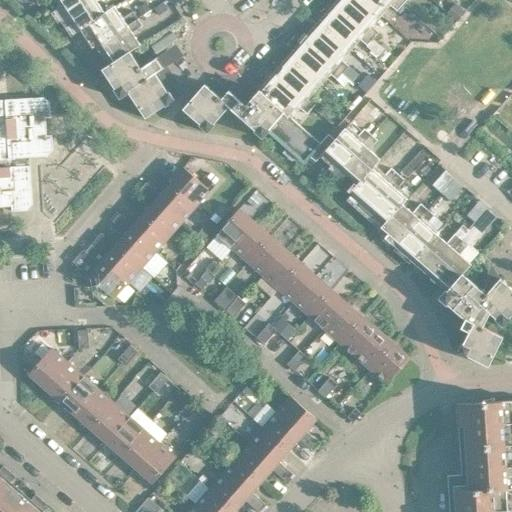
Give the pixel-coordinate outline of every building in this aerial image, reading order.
[(59,0),(58,8),(62,13),(81,0),(59,0)] [(81,29),(85,27),(85,26),(106,12),(105,12),(98,0),(81,0),(62,13),(66,19),(75,21),(81,29)] [(365,0),(341,0),(337,5),(374,38),(380,31),(370,23),(379,13),(365,0)] [(399,0),(365,0),(379,13),(389,2),(398,11),(404,4),(399,0)] [(147,2),(138,8),(142,15),(151,8),(147,2)] [(163,2),(155,7),(159,14),(168,9),(163,2)] [(456,3),(449,11),(458,19),(465,11),(456,3)] [(85,26),(85,27),(98,45),(139,18),(134,10),(123,17),(115,5),(105,12),(106,12),(85,26)] [(337,5),(322,23),(349,47),(358,37),(368,45),(374,38),(337,5)] [(98,45),(110,64),(131,51),(142,44),(133,32),(144,25),(139,18),(98,45)] [(322,23),(307,40),(344,72),(350,66),(340,57),(349,47),(322,23)] [(374,38),(368,45),(380,55),(386,48),(374,38)] [(307,40),(292,57),(319,81),(328,71),(338,79),(344,72),(307,40)] [(110,64),(103,69),(121,96),(128,91),(146,118),(173,99),(168,90),(175,85),(156,57),(142,67),(131,51),(110,64)] [(292,57),(277,74),(314,106),(320,100),(310,91),(319,81),(292,57)] [(350,66),(344,72),(351,79),(353,81),(359,74),(350,66)] [(344,72),(338,79),(345,85),(351,79),(344,72)] [(277,74),(262,91),(261,91),(284,111),(289,116),(289,115),(298,105),(308,113),(314,106),(277,74)] [(268,129),(284,111),(261,91),(262,91),(260,89),(250,100),(240,89),(234,94),(229,89),(222,98),(205,83),(184,108),(208,130),(225,110),(244,127),(248,123),(257,130),(258,129),(258,128),(261,125),(265,125),(268,128),(267,128),(268,129)] [(360,95),(350,107),(352,109),(363,98),(360,95)] [(51,116),(50,101),(45,96),(0,99),(0,206),(12,205),(13,210),(28,209),(33,204),(29,156),(48,155),(53,150),(52,134),(47,135),(46,117),(51,116)] [(327,149),(335,139),(329,133),(321,142),(289,115),(289,116),(284,111),(268,129),(277,137),(278,144),(285,144),(287,146),(288,153),(295,153),(300,158),(294,165),(301,171),(308,163),(305,160),(321,143),(327,149)] [(334,166),(339,171),(372,134),(365,128),(357,137),(346,127),(335,139),(327,149),(326,150),(334,156),(334,166)] [(358,183),(361,180),(361,181),(373,167),(373,168),(381,159),(370,149),(379,140),(372,134),(339,171),(344,175),(354,174),(360,180),(358,183)] [(171,182),(197,205),(216,183),(215,183),(208,176),(207,176),(202,182),(185,167),(171,182)] [(361,206),(366,210),(399,173),(392,167),(383,177),(373,168),(373,167),(361,181),(361,180),(358,183),(353,189),(360,196),(361,206)] [(212,172),(208,176),(215,183),(219,178),(212,172)] [(384,222),(385,223),(387,220),(388,220),(403,203),(403,204),(408,198),(397,189),(405,179),(399,173),(366,210),(371,215),(381,214),(387,219),(384,222)] [(140,189),(147,196),(154,188),(147,182),(140,189)] [(157,198),(183,221),(197,205),(171,182),(161,194),(157,198)] [(144,213),(170,236),(183,221),(157,198),(161,194),(154,188),(147,196),(154,202),(144,213)] [(255,193),(249,199),(257,205),(262,199),(255,193)] [(378,230),(396,246),(428,209),(421,203),(413,212),(403,204),(403,203),(388,220),(387,220),(385,223),(378,230)] [(217,234),(233,248),(256,222),(240,208),(217,234)] [(396,246),(413,261),(437,233),(427,224),(435,215),(428,209),(396,246)] [(113,220),(120,226),(127,219),(120,212),(113,220)] [(130,228),(156,251),(170,236),(144,213),(134,224),(130,228)] [(127,232),(117,244),(143,267),(156,251),(130,228),(134,224),(127,219),(120,226),(127,232)] [(233,248),(248,261),(271,235),(256,222),(233,248)] [(464,224),(456,233),(462,239),(471,230),(464,224)] [(205,225),(198,233),(204,239),(212,230),(205,225)] [(413,261),(430,276),(462,239),(456,233),(447,242),(437,233),(413,261)] [(248,261),(264,275),(287,248),(271,235),(248,261)] [(430,276),(447,291),(463,273),(464,273),(472,264),(461,254),(469,245),(462,239),(430,276)] [(86,251),(93,257),(100,249),(93,243),(86,251)] [(117,244),(107,255),(103,259),(129,282),(143,267),(117,244)] [(264,275),(279,288),(302,262),(287,248),(264,275)] [(100,249),(93,257),(100,263),(89,275),(115,298),(129,282),(103,259),(107,255),(100,249)] [(213,260),(207,267),(212,271),(218,264),(213,260)] [(279,288),(294,302),(317,275),(302,262),(279,288)] [(208,269),(201,276),(209,283),(216,276),(208,269)] [(447,291),(441,297),(465,318),(460,327),(469,332),(464,342),(462,342),(458,352),(468,357),(468,355),(489,366),(504,336),(483,326),(490,312),(503,324),(511,314),(511,287),(501,278),(487,294),(464,273),(463,273),(447,291)] [(294,302),(310,315),(333,289),(317,275),(294,302)] [(209,283),(201,276),(195,283),(203,290),(209,283)] [(310,315),(325,328),(348,302),(333,289),(310,315)] [(145,295),(139,305),(156,304),(145,295)] [(238,296),(232,303),(240,310),(246,303),(238,296)] [(81,298),(75,299),(76,306),(85,306),(85,302),(81,298)] [(325,328),(340,342),(363,316),(348,302),(325,328)] [(240,310),(232,303),(226,310),(234,317),(240,310)] [(276,315),(269,323),(277,329),(288,339),(297,329),(282,316),(280,318),(276,315)] [(340,342),(356,355),(379,329),(363,316),(340,342)] [(269,323),(263,330),(271,337),(277,329),(269,323)] [(78,330),(79,339),(89,338),(89,329),(78,330)] [(356,355),(371,369),(394,343),(379,329),(356,355)] [(271,337),(263,330),(257,337),(265,344),(271,337)] [(89,338),(79,339),(80,348),(90,348),(89,338)] [(394,343),(371,369),(387,383),(410,357),(394,343)] [(131,344),(125,351),(132,358),(139,351),(131,344)] [(29,373),(45,387),(68,361),(52,347),(29,373)] [(300,349),(294,356),(301,363),(308,356),(300,349)] [(132,358),(125,351),(118,358),(126,365),(132,358)] [(301,363),(294,356),(287,363),(295,370),(301,363)] [(45,387),(61,401),(84,374),(68,361),(45,387)] [(161,371),(155,378),(163,385),(169,378),(161,371)] [(61,401),(76,414),(99,388),(84,374),(61,401)] [(330,376),(324,383),(332,390),(338,383),(330,376)] [(163,385),(155,378),(149,385),(157,392),(163,385)] [(332,390),(324,383),(318,390),(326,397),(332,390)] [(76,414),(91,428),(114,401),(99,388),(76,414)] [(291,395),(277,411),(303,434),(300,438),(306,444),(313,436),(306,430),(317,418),(291,395)] [(192,398),(186,405),(194,412),(200,405),(192,398)] [(449,511),(508,511),(507,489),(511,488),(511,399),(457,403),(461,473),(448,474),(449,511)] [(91,428),(107,441),(130,415),(114,401),(91,428)] [(194,412),(186,405),(180,412),(187,419),(194,412)] [(348,416),(354,422),(362,413),(356,407),(348,416)] [(277,411),(263,426),(290,449),(300,438),(303,434),(277,411)] [(107,441),(122,455),(145,428),(130,415),(107,441)] [(263,426),(250,442),(276,465),(273,469),(279,474),(286,467),(280,461),(290,449),(263,426)] [(122,455),(137,468),(160,442),(145,428),(122,455)] [(320,442),(313,436),(306,444),(313,450),(320,442)] [(160,442),(137,468),(153,482),(176,456),(160,442)] [(250,442),(237,457),(263,480),(273,469),(276,465),(250,442)] [(237,457),(223,472),(249,495),(246,499),(253,505),(259,497),(253,491),(263,480),(237,457)] [(0,511),(30,511),(42,499),(36,493),(28,503),(8,485),(16,476),(10,470),(4,465),(0,468),(0,511)] [(286,467),(279,474),(286,481),(293,473),(286,467)] [(223,472),(210,488),(236,511),(246,499),(249,495),(223,472)] [(203,474),(199,479),(201,480),(205,483),(209,479),(203,474)] [(187,495),(196,503),(206,511),(234,511),(236,511),(210,488),(205,483),(201,480),(187,495)] [(259,497),(253,505),(260,511),(266,504),(259,497)] [(42,499),(30,511),(41,511),(48,504),(42,499)] [(206,511),(196,503),(188,511),(206,511)]
